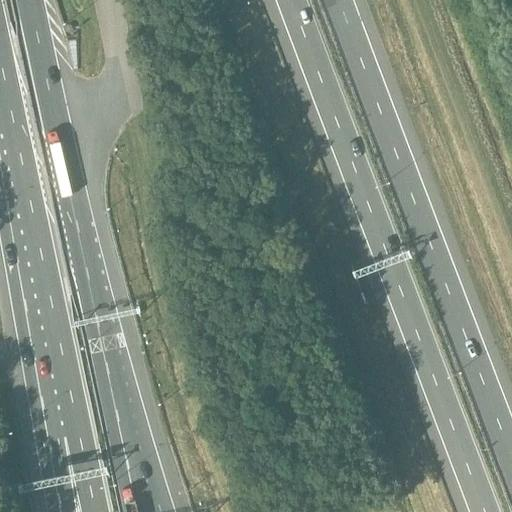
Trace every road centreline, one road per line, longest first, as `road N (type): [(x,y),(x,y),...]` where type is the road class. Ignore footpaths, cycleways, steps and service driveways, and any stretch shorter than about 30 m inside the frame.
road 1 (motorway): [(290,0),(484,511)]
road 2 (motorway): [(136,511),(29,0)]
road 3 (motorway): [(511,460),(337,0)]
road 4 (motorway): [(0,61),(78,437)]
road 5 (unknown): [(511,252),(416,0)]
